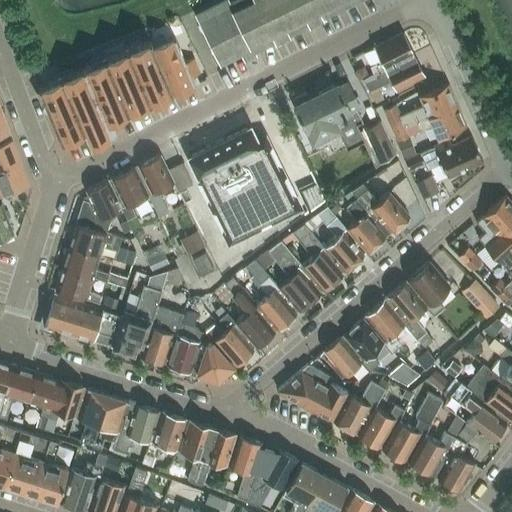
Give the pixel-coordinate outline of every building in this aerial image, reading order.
[(233,0),(229,2),(227,0),(222,0),(193,14),(219,66),(241,55),(244,62),(255,56),(254,53),(360,0),(233,0)] [(369,66),(373,73),(412,54),(402,32),(373,46),(380,61),(369,66)] [(193,59),(185,63),(174,38),(152,48),(150,42),(38,88),(60,142),(84,132),(81,126),(87,123),(95,141),(112,134),(115,129),(111,120),(113,119),(113,118),(107,120),(105,116),(168,89),(171,96),(194,86),(191,78),(199,74),(193,59)] [(423,75),(412,54),(373,73),(368,76),(362,79),(368,91),(369,90),(376,87),(390,80),(394,90),(423,75)] [(363,65),(353,70),(357,77),(359,80),(362,78),(362,79),(368,76),(363,65)] [(362,139),(358,131),(354,123),(361,120),(354,106),(358,105),(347,82),(337,87),(336,83),(307,97),(305,93),(294,98),(296,103),(293,104),(304,127),(301,128),(306,138),(309,137),(311,141),(313,140),(316,145),(329,139),(326,134),(337,128),(346,147),(362,139)] [(389,122),(392,131),(456,104),(447,82),(418,95),(422,105),(399,115),(394,103),(382,109),(389,122)] [(382,98),(376,87),(369,90),(375,102),(382,98)] [(456,104),(392,131),(396,140),(408,135),(431,125),(436,137),(465,124),(456,104)] [(358,131),(362,139),(375,166),(395,153),(380,120),(358,131)] [(229,239),(297,205),(263,137),(256,140),(249,126),(188,156),(229,239)] [(481,160),(471,136),(451,144),(449,139),(404,159),(408,168),(422,162),(425,169),(440,162),(446,175),(481,160)] [(0,166),(18,160),(9,137),(0,140),(0,166)] [(408,139),(398,143),(403,157),(414,153),(408,139)] [(151,193),(147,194),(157,216),(167,211),(157,190),(173,182),(159,153),(137,164),(151,193)] [(18,160),(0,166),(0,193),(27,183),(18,160)] [(129,203),(147,194),(133,165),(110,177),(124,206),(120,208),(126,219),(134,215),(129,203)] [(431,173),(414,181),(422,198),(439,190),(431,173)] [(107,214),(120,208),(106,179),(85,190),(92,204),(88,206),(93,217),(95,229),(105,232),(110,218),(107,214)] [(356,197),(387,234),(409,215),(388,191),(377,201),(361,183),(350,190),(356,197)] [(477,237),(483,244),(511,217),(511,202),(504,194),(475,220),(484,231),(477,237)] [(387,234),(356,197),(346,206),(356,218),(345,227),(366,252),(387,234)] [(93,217),(88,206),(86,202),(82,200),(68,245),(98,254),(101,245),(116,250),(120,237),(105,232),(95,229),(93,217)] [(0,237),(12,233),(0,204),(0,237)] [(326,205),(317,212),(322,220),(334,234),(335,233),(336,235),(323,246),(344,271),(363,254),(366,252),(345,227),(334,214),(329,208),(326,205)] [(317,212),(303,223),(309,230),(322,220),(317,212)] [(511,217),(483,244),(498,260),(511,249),(511,247),(511,217)] [(126,219),(118,223),(123,232),(130,228),(126,219)] [(344,271),(323,246),(315,237),(309,230),(303,223),(291,231),(312,255),(301,264),(322,289),(344,271)] [(197,230),(179,239),(181,243),(185,251),(187,254),(204,245),(197,230)] [(273,244),(266,249),(274,258),(283,269),(288,275),(277,285),(298,310),(318,292),(319,291),(322,289),(301,264),(287,247),(284,243),(280,239),(273,244)] [(181,243),(177,245),(181,253),(185,251),(181,243)] [(159,244),(143,252),(151,269),(167,262),(159,244)] [(98,254),(68,245),(61,267),(91,276),(105,281),(107,273),(94,269),(98,254)] [(464,262),(474,253),(467,246),(458,256),(464,262)] [(511,247),(511,249),(498,260),(511,276),(511,247)] [(192,258),(199,274),(212,268),(204,252),(192,258)] [(474,253),(464,262),(472,269),(481,260),(474,253)] [(254,258),(245,265),(268,292),(256,303),(267,317),(276,328),(295,312),(298,310),(277,285),(262,268),(254,258)] [(428,302),(425,305),(432,314),(442,306),(434,297),(448,285),(427,261),(407,278),(428,302)] [(91,276),(61,267),(54,289),(84,298),(99,303),(101,294),(87,290),(91,276)] [(176,267),(166,270),(163,280),(177,284),(180,275),(176,267)] [(118,274),(115,283),(124,286),(127,277),(118,274)] [(231,276),(223,282),(233,293),(247,310),(234,321),(255,346),(255,345),(273,330),(276,328),(267,317),(256,303),(241,286),(231,275),(231,276)] [(473,279),(460,290),(484,316),(485,316),(496,305),(498,304),(474,278),(473,279)] [(495,294),(505,285),(498,278),(489,287),(495,294)] [(511,278),(505,285),(495,294),(505,303),(511,297),(511,278)] [(412,316),(425,305),(404,280),(386,296),(407,320),(403,323),(415,337),(416,337),(423,346),(431,339),(424,330),(412,316)] [(151,286),(143,284),(133,313),(123,310),(121,315),(121,316),(111,346),(132,353),(133,350),(140,352),(155,304),(160,290),(151,286)] [(121,316),(53,293),(43,325),(111,346),(121,316)] [(105,295),(102,304),(116,308),(119,299),(105,295)] [(391,333),(403,323),(383,298),(364,314),(385,339),(382,341),(390,350),(399,342),(391,333)] [(155,304),(140,352),(139,355),(166,363),(179,322),(182,312),(155,304)] [(220,304),(213,310),(220,318),(226,312),(220,304)] [(226,328),(213,339),(234,364),(252,348),(255,346),(234,321),(226,312),(220,318),(219,319),(226,328)] [(369,352),(382,341),(361,317),(342,333),(363,357),(360,360),(367,369),(376,361),(369,352)] [(496,317),(483,329),(493,337),(503,323),(496,317)] [(179,322),(166,363),(195,373),(205,342),(206,342),(203,332),(192,326),(179,322)] [(339,336),(322,350),(328,356),(324,359),(330,365),(340,377),(360,360),(339,336)] [(473,338),(464,348),(473,356),(482,346),(479,344),(473,338)] [(205,342),(195,373),(216,379),(234,364),(213,339),(206,342),(205,342)] [(510,363),(499,377),(509,384),(511,386),(511,351),(506,347),(500,355),(510,363)] [(416,359),(423,368),(434,359),(426,350),(416,359)] [(0,359),(0,402),(1,402),(13,364),(0,359)] [(451,359),(444,368),(453,376),(460,367),(451,359)] [(481,363),(463,385),(483,400),(507,418),(511,411),(511,386),(509,384),(499,377),(481,363)] [(0,403),(0,404),(0,415),(5,417),(12,395),(27,400),(36,371),(13,364),(1,402),(0,403)] [(434,369),(425,378),(439,390),(445,381),(445,380),(446,379),(435,370),(434,369)] [(299,370),(276,389),(332,420),(348,392),(329,381),(326,385),(299,370)] [(60,379),(36,371),(27,400),(42,405),(39,414),(48,417),(60,379)] [(445,389),(450,393),(459,382),(454,378),(445,389)] [(60,379),(48,417),(55,419),(58,410),(74,415),(83,386),(60,379)] [(353,432),(369,404),(372,406),(382,387),(369,380),(359,398),(348,392),(332,420),(353,432)] [(450,393),(449,394),(471,412),(464,421),(465,422),(475,429),(490,441),(505,421),(507,418),(483,400),(463,385),(459,382),(450,393)] [(83,386),(74,415),(78,416),(77,418),(85,420),(79,439),(91,443),(107,394),(83,386)] [(404,389),(401,396),(408,400),(412,393),(407,391),(404,389)] [(402,459),(418,431),(422,434),(441,400),(427,392),(414,416),(418,418),(412,428),(397,419),(397,420),(381,447),(402,459)] [(107,394),(91,443),(111,450),(112,448),(128,400),(107,394)] [(158,409),(128,400),(112,448),(127,453),(132,436),(148,440),(158,409)] [(378,446),(393,418),(397,420),(397,419),(403,409),(393,404),(387,414),(372,406),(357,434),(378,446)] [(148,440),(144,452),(154,455),(158,443),(178,450),(188,419),(184,418),(161,411),(152,441),(148,440)] [(39,414),(36,427),(43,429),(44,429),(48,417),(39,414)] [(44,429),(52,432),(56,419),(55,419),(48,417),(44,429)] [(453,417),(445,432),(454,437),(462,422),(453,417)] [(194,480),(211,426),(188,419),(178,450),(193,454),(186,477),(194,480)] [(465,422),(456,435),(467,442),(475,429),(465,422)] [(211,426),(194,480),(202,482),(209,459),(228,465),(238,434),(211,426)] [(413,451),(407,462),(418,468),(428,473),(443,446),(448,448),(454,437),(445,432),(443,431),(437,442),(422,434),(413,451)] [(251,472),(261,442),(238,434),(228,465),(243,470),(235,494),(246,499),(255,473),(251,472)] [(454,437),(448,448),(452,451),(437,478),(458,490),(474,462),(459,454),(464,443),(454,437)] [(255,473),(246,499),(258,505),(271,481),(281,487),(297,458),(275,446),(261,442),(251,472),(255,473)] [(0,482),(2,483),(13,448),(0,443),(0,482)] [(13,448),(2,483),(28,491),(55,500),(66,465),(51,460),(13,448)] [(70,467),(59,501),(83,509),(87,510),(99,476),(102,466),(104,460),(106,455),(97,452),(94,463),(87,461),(84,471),(70,467)] [(104,460),(102,466),(116,470),(116,471),(120,460),(106,455),(104,460)] [(300,460),(282,493),(294,500),(288,511),(300,511),(322,472),(300,460)] [(127,485),(117,511),(157,511),(160,507),(156,505),(157,503),(136,495),(145,469),(135,465),(127,485)] [(311,511),(313,509),(317,511),(330,511),(346,485),(322,472),(300,511),(311,511)] [(87,510),(92,511),(117,511),(127,485),(99,476),(87,510)] [(364,511),(372,500),(351,488),(337,511),(364,511)] [(199,490),(193,502),(203,506),(208,494),(199,490)] [(371,511),(394,511),(377,502),(371,511)]
